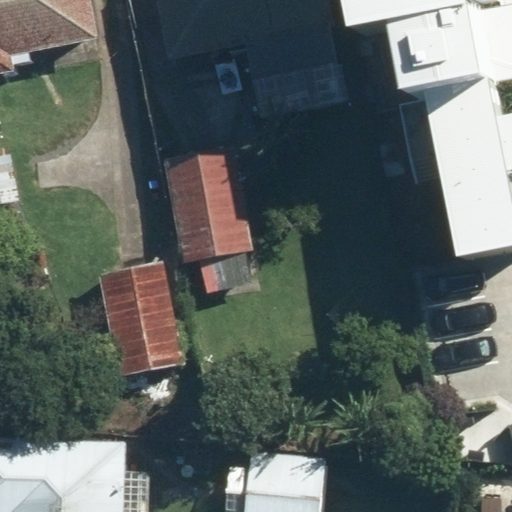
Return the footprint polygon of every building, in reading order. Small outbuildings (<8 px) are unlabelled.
[(0,0),(0,120),(4,120),(0,96),(0,77),(27,73),(24,56),(100,42),(92,0),(0,0)] [(161,0),(173,60),(248,46),(262,122),(349,106),(328,0),(161,0)] [(511,0),(374,0),(429,257),(511,239),(511,0)] [(238,147),(166,161),(186,266),(197,264),(204,299),(257,289),(250,253),(258,251),(238,147)] [(0,206),(19,204),(12,154),(0,155),(0,206)] [(167,263),(108,275),(128,377),(187,366),(167,263)] [(499,443),(492,400),(443,408),(450,451),(499,443)] [(132,445),(0,440),(0,511),(157,511),(159,473),(131,472),(132,445)] [(326,511),(329,459),(249,455),(248,473),(234,472),(231,511),(326,511)]
